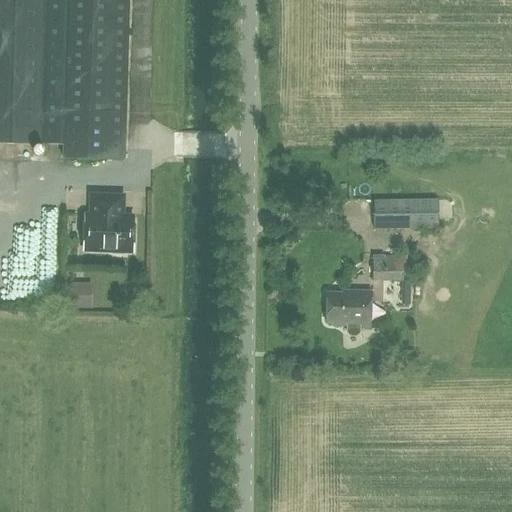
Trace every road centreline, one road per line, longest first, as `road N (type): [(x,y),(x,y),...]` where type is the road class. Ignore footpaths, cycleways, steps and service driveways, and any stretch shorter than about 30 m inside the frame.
road 1 (tertiary): [(243,511),(248,0)]
road 2 (unknown): [(247,142),(160,141),(138,166),(23,167)]
